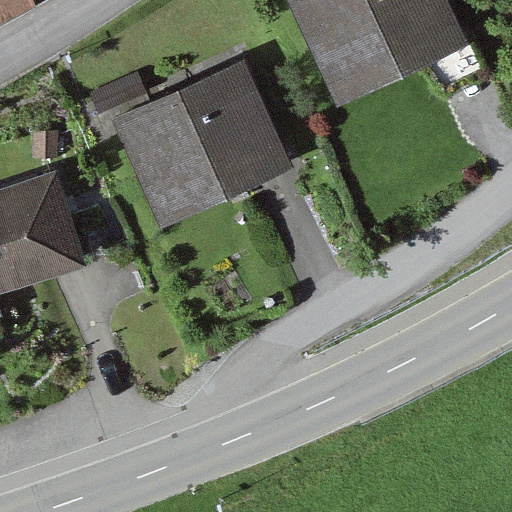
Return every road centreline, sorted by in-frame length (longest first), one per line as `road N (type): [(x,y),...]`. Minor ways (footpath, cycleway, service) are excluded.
road 1 (residential): [(263,430),(253,395),(268,359),(418,263),(511,188)]
road 2 (tertiary): [(263,430),(511,307)]
road 3 (tertiary): [(40,511),(263,430)]
